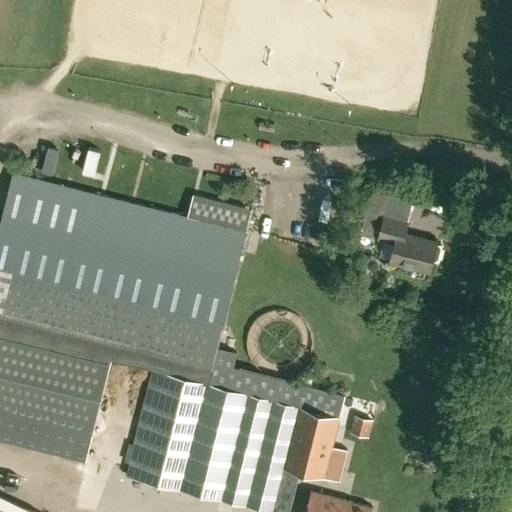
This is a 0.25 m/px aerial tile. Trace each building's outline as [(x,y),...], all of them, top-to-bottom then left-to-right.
[(153,368),(340,415),(344,401),(341,401),(343,394),(234,365),(238,352),(217,347),(246,231),(13,172),(0,224),(0,437),(88,459),(113,358),(153,368)] [(373,235),(379,213),(369,210),(362,232),(373,235)] [(440,243),(437,242),(405,234),(407,225),(384,219),(380,236),(396,240),(390,260),(430,271),(432,261),(435,262),(438,260),(442,247),(440,243)] [(340,415),(153,368),(127,474),(277,511),(289,511),(300,470),(325,477),(340,415)] [(373,419),(355,414),(351,432),(369,436),(373,419)] [(370,511),(372,506),(352,501),(352,500),(311,490),(305,511),(370,511)]
